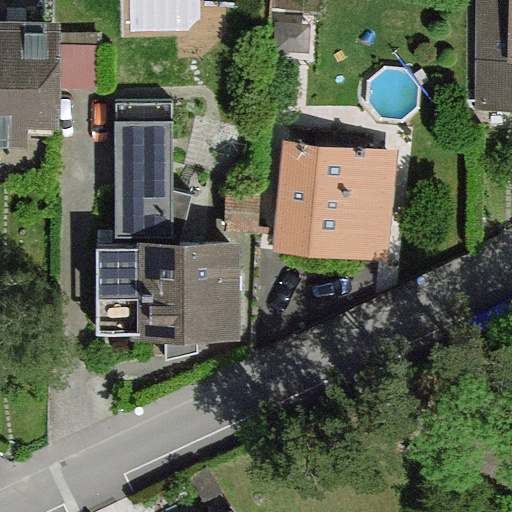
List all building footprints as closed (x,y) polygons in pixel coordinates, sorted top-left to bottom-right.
[(511,0),(476,0),(476,111),(511,112),(511,0)] [(59,115),(59,23),(0,22),(0,133),(26,134),(26,115),(59,115)] [(71,32),(72,79),(108,78),(107,31),(71,32)] [(245,327),(245,238),(175,238),(176,99),(125,99),(124,239),(105,239),(105,327),(245,327)] [(406,143),(289,134),(280,246),(397,255),(406,143)] [(267,190),(234,188),(232,224),(265,226),(267,190)]
